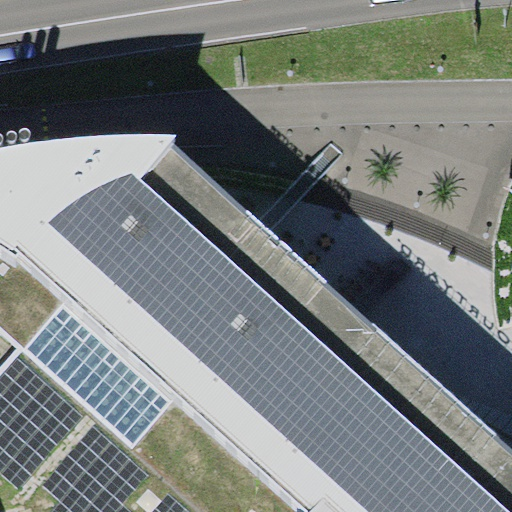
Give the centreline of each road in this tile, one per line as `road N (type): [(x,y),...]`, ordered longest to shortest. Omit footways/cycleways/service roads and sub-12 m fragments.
road 1 (primary): [(0,35),(231,0)]
road 2 (unknown): [(131,511),(24,425),(0,418)]
